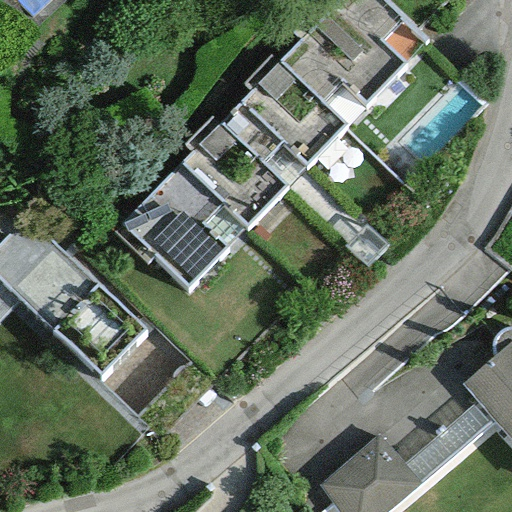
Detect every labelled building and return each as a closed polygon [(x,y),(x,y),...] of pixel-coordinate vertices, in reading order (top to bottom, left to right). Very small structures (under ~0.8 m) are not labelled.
[(24,0),(36,11),(46,0),(24,0)] [(373,0),(355,0),(110,238),(174,303),(428,56),(373,0)] [(0,250),(0,303),(92,390),(134,345),(15,234),(0,250)] [(511,359),(463,399),(511,457),(511,359)] [(375,453),(316,503),(323,511),(391,511),(411,496),(375,453)]
